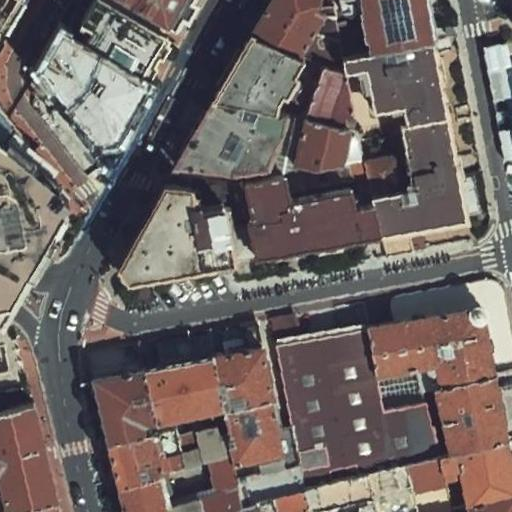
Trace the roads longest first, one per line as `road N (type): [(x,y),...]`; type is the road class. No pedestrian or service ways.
road 1 (residential): [(72,287),(103,311),(142,321),(511,252)]
road 2 (residential): [(59,0),(18,76),(20,97),(110,215)]
road 3 (secondary): [(226,0),(110,215)]
road 4 (residential): [(466,0),(511,234)]
road 5 (secondary): [(56,349),(90,511)]
